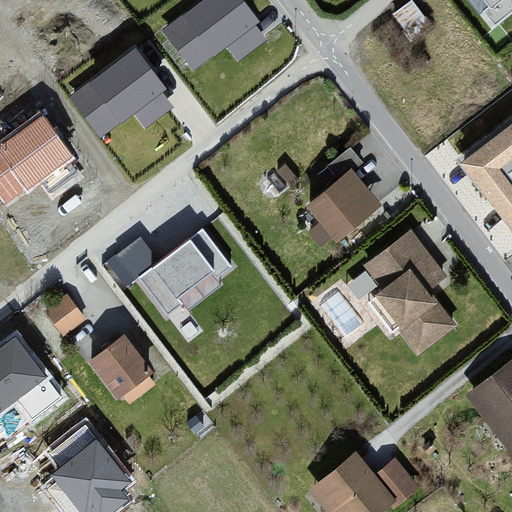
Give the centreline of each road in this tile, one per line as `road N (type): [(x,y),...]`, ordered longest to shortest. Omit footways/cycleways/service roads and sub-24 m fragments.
road 1 (residential): [(321,54),(0,313)]
road 2 (residential): [(511,304),(321,54)]
